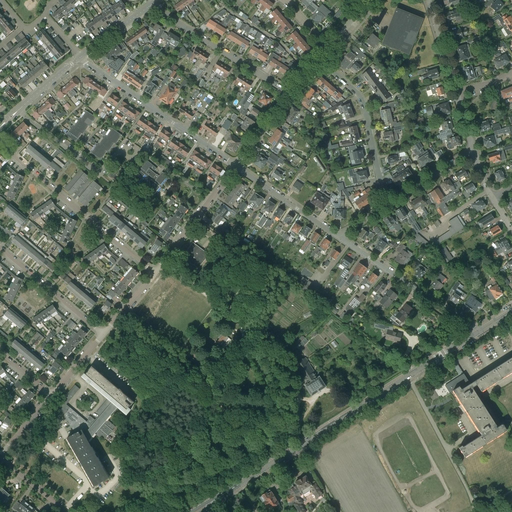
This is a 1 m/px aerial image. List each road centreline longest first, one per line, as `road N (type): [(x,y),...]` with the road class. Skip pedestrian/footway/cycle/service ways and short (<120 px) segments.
road 1 (tertiary): [(299,445),(478,331)]
road 2 (residential): [(155,273),(0,141)]
road 3 (residential): [(235,166),(79,57)]
road 4 (residential): [(385,206),(362,101),(318,58)]
road 5 (residential): [(478,331),(340,238)]
road 6 (residential): [(288,92),(152,4)]
road 7 (residential): [(103,334),(0,248)]
road 8 (residential): [(155,273),(235,166)]
road 9 (residential): [(340,238),(235,166)]
road 10 (tertiary): [(196,511),(299,445)]
